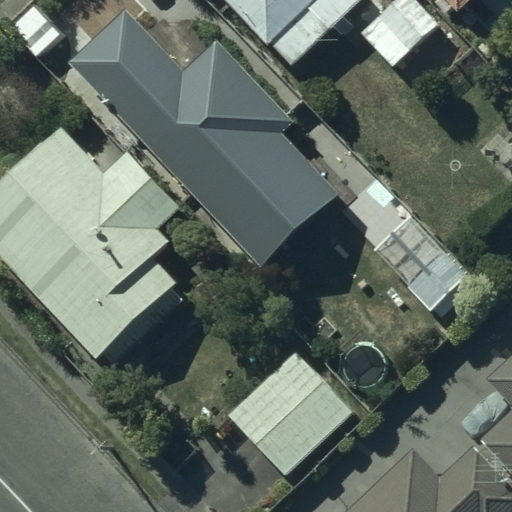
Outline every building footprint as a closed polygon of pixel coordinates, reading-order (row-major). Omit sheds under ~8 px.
[(226,0),(274,49),(276,47),(297,69),(370,0),(226,0)] [(408,0),(366,38),(398,69),(443,29),(417,0),(408,0)] [(448,0),(464,16),(480,0),(448,0)] [(133,14),(75,68),(267,271),(345,198),(289,139),(300,129),(223,48),(192,76),(133,14)] [(65,134),(0,194),(0,252),(102,360),(178,289),(156,265),(176,246),(167,236),(188,216),(132,157),(108,179),(65,134)] [(354,197),(337,213),(379,258),(419,221),(361,160),(339,181),(354,197)] [(302,357),(235,419),(291,481),(359,418),(302,357)] [(356,511),(511,511),(511,359),(490,379),(511,403),(511,417),(445,477),(418,448),(356,511)]
